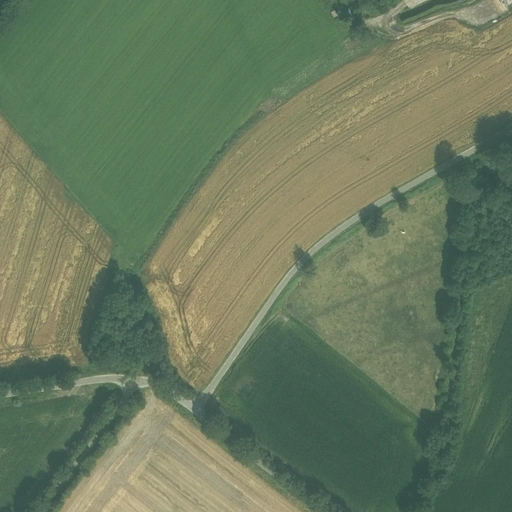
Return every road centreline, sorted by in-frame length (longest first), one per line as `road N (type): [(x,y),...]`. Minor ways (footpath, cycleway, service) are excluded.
road 1 (unclassified): [(511,124),(313,241),(197,412)]
road 2 (residential): [(161,382),(55,511)]
road 3 (residential): [(0,390),(112,373),(161,382)]
road 4 (unclassified): [(197,412),(326,511)]
